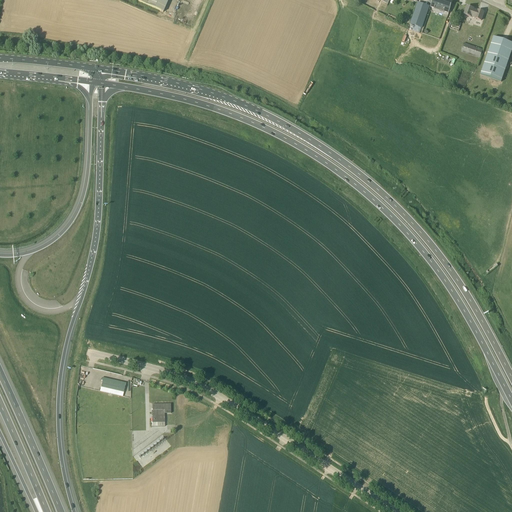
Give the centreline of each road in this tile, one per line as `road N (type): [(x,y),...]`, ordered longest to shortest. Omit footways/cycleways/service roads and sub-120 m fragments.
road 1 (trunk): [(102,83),(223,111),(342,174),(434,265),(511,401)]
road 2 (trunk): [(511,378),(443,260),(347,165),(236,101),(99,69)]
road 3 (motorway): [(73,511),(58,401),(96,231),(102,83)]
road 4 (motorway): [(92,82),(86,181),(75,215),(36,250),(0,255)]
road 5 (motorway): [(61,511),(0,371)]
